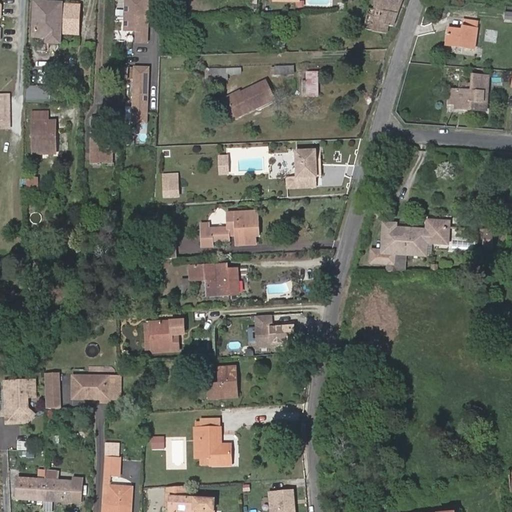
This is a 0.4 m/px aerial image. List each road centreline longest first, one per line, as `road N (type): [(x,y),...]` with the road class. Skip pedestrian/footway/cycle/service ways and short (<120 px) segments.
road 1 (residential): [(379,130),(317,393),(319,511)]
road 2 (residential): [(419,0),(379,130)]
road 3 (residential): [(511,143),(379,130)]
